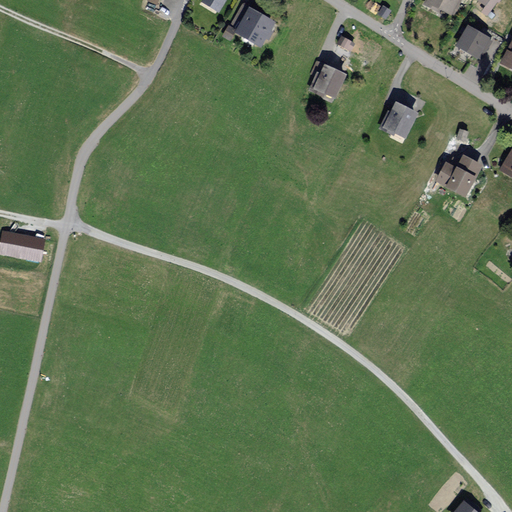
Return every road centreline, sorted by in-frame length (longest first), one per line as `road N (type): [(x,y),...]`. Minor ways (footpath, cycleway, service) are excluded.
road 1 (unclassified): [(65,225),(205,271),(317,327),(383,376),(508,511)]
road 2 (unclassified): [(65,225),(0,511)]
road 3 (unclassified): [(184,0),(148,79),(83,153),(65,225)]
road 4 (track): [(0,6),(148,79)]
road 5 (residential): [(392,37),(511,111)]
